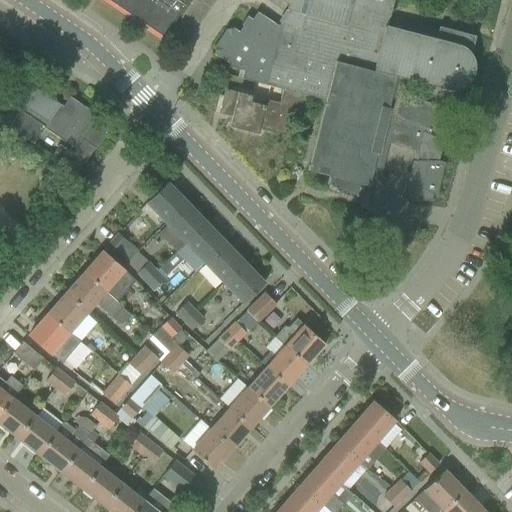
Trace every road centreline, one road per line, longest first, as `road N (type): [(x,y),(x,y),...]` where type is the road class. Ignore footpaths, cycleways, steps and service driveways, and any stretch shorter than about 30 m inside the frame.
road 1 (residential): [(377,341),(462,243),(511,55)]
road 2 (tertiary): [(377,341),(154,112)]
road 3 (residential): [(226,511),(377,341)]
road 4 (residential): [(0,315),(123,169)]
road 5 (tertiary): [(154,112),(90,47),(19,0)]
road 6 (tertiary): [(511,433),(456,415),(377,341)]
road 7 (residential): [(154,112),(234,0)]
